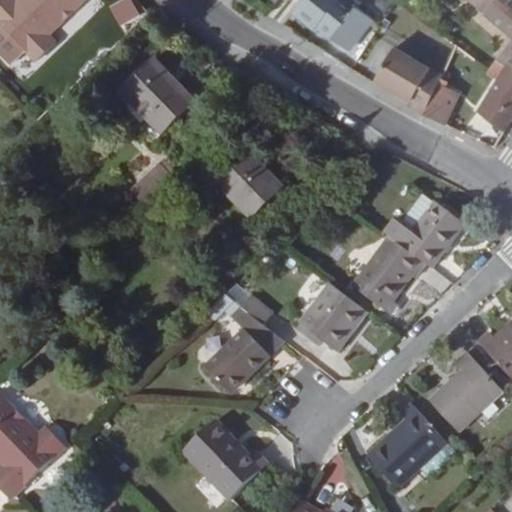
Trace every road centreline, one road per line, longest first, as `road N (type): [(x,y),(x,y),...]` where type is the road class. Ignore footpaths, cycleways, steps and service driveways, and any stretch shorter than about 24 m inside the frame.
road 1 (tertiary): [(495,187),(189,0)]
road 2 (residential): [(511,255),(357,403),(311,411)]
